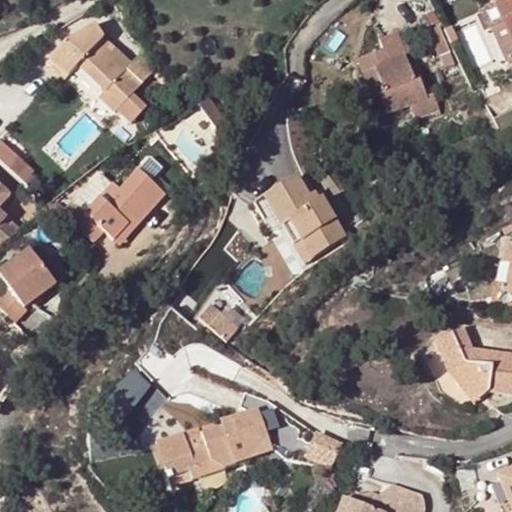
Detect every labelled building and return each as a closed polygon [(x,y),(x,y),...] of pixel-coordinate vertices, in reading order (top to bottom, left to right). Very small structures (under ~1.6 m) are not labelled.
[(511,0),(504,0),(497,3),(505,23),(511,36),(511,0)] [(511,61),(511,36),(505,23),(492,29),(509,63),(511,61)] [(54,58),(73,75),(82,66),(109,91),(103,97),(120,112),(159,70),(155,64),(148,48),(134,62),(106,39),(97,25),(68,43),(54,58)] [(419,123),(442,113),(435,95),(430,97),(421,77),(416,80),(396,34),(381,42),(385,49),(359,61),(365,77),(377,70),(386,91),(382,92),(392,116),(411,106),(419,123)] [(68,81),(73,75),(54,58),(49,63),(68,81)] [(207,100),(196,105),(211,126),(221,119),(207,100)] [(2,140),(0,143),(0,159),(28,179),(38,166),(2,140)] [(116,190),(108,183),(107,184),(81,214),(68,203),(67,202),(57,214),(89,243),(95,235),(106,245),(125,225),(129,229),(161,193),(134,169),(116,190)] [(95,173),(68,203),(81,214),(107,184),(95,173)] [(286,224),(293,220),(315,254),(349,233),(325,196),(323,197),(316,202),(312,194),(300,175),(268,196),(286,224)] [(0,208),(11,197),(0,187),(0,208)] [(318,190),(312,194),(316,202),(323,197),(318,190)] [(0,247),(20,230),(7,218),(0,226),(0,247)] [(315,254),(293,220),(286,224),(307,259),(315,254)] [(125,225),(106,245),(111,249),(129,229),(125,225)] [(0,273),(0,280),(7,289),(0,297),(0,311),(15,324),(26,311),(24,308),(53,284),(27,252),(0,273)] [(212,307),(198,321),(207,330),(221,315),(212,307)] [(221,315),(207,330),(224,346),(238,331),(221,315)] [(511,396),(511,355),(507,357),(505,360),(472,352),(461,328),(437,340),(450,372),(459,369),(467,387),(493,390),(492,394),(511,396)] [(476,406),(492,394),(493,390),(467,387),(459,369),(450,372),(476,406)] [(196,427),(156,441),(165,465),(161,467),(165,477),(191,467),(204,473),(209,462),(219,468),(251,457),(265,440),(240,419),(217,427),(199,433),(196,427)] [(196,427),(199,433),(217,427),(215,420),(196,427)] [(340,467),(348,439),(322,432),(315,461),(340,467)] [(204,473),(191,467),(165,477),(167,485),(204,473)] [(471,471),(454,474),(460,498),(476,494),(471,471)] [(511,473),(501,479),(511,504),(511,473)] [(421,511),(423,509),(423,503),(421,495),(391,483),(375,496),(363,505),(342,498),(337,511),(421,511)] [(369,491),(342,498),(363,505),(375,496),(369,491)] [(337,511),(342,498),(335,495),(329,511),(337,511)]
